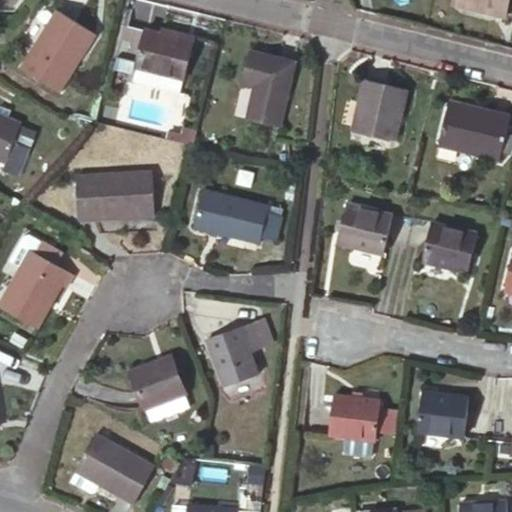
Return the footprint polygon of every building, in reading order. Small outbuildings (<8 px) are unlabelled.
[(506,11),(460,0),(454,0),(453,8),(504,20),(506,11)] [(460,0),(506,11),(508,0),(460,0)] [(96,36),(60,10),(22,68),(59,92),(96,36)] [(163,31),(161,37),(193,45),(194,39),(163,31)] [(193,45),(161,37),(147,33),(138,69),(185,80),(193,45)] [(296,63),(252,52),(244,83),(256,86),(248,118),(280,126),(296,63)] [(185,80),(138,69),(134,85),(181,96),(185,80)] [(405,86),(365,74),(349,126),(389,138),(405,86)] [(242,88),(235,115),(244,117),(251,91),(242,88)] [(510,119),(449,102),(437,146),(497,163),(510,119)] [(1,110),(0,112),(0,116),(8,120),(10,114),(1,110)] [(0,116),(0,162),(6,165),(14,146),(23,126),(8,120),(0,116)] [(6,165),(3,173),(18,180),(30,153),(14,146),(6,165)] [(153,172),(77,177),(79,221),(156,219),(153,172)] [(269,204),(206,190),(197,227),(261,241),(263,235),(268,210),(269,204)] [(392,210),(342,199),(333,241),(382,252),(392,210)] [(263,235),(277,238),(282,213),(268,210),(263,235)] [(482,234),(433,222),(424,262),(472,274),(482,234)] [(38,240),(31,252),(56,267),(63,254),(38,240)] [(56,267),(31,252),(0,305),(0,309),(37,331),(62,288),(67,291),(74,277),(56,267)] [(270,321),(256,327),(266,352),(280,346),(270,321)] [(256,327),(214,345),(232,387),(260,375),(253,358),(266,352),(256,327)] [(145,418),(190,401),(177,365),(132,382),(145,418)] [(471,392),(422,385),(417,428),(465,433),(471,392)] [(378,427),(381,401),(383,395),(332,389),(328,432),(377,438),(378,427)] [(195,415),(190,401),(145,418),(150,432),(195,415)] [(398,404),(381,401),(378,427),(395,429),(398,404)] [(149,471),(96,441),(77,475),(79,476),(100,487),(131,504),(149,471)] [(342,443),(342,455),(372,455),(371,443),(342,443)] [(79,476),(74,485),(92,495),(96,494),(100,487),(79,476)] [(511,511),(511,499),(463,503),(463,511),(511,511)]
